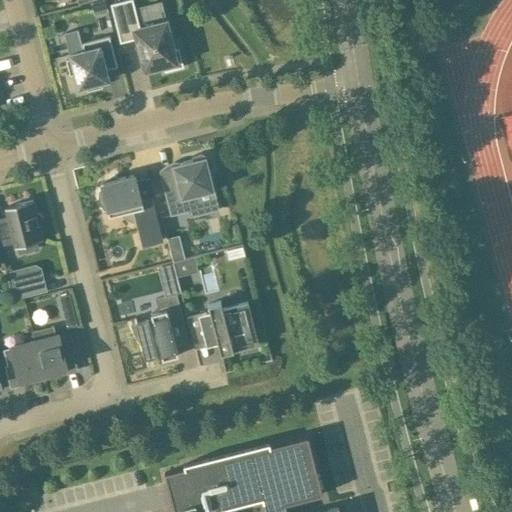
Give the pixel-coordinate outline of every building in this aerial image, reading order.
[(165,72),(183,68),(179,49),(173,50),(166,21),(140,28),(132,0),(129,0),(110,5),(120,44),(136,40),(144,72),(163,67),(165,72)] [(105,71),(117,68),(109,37),(81,44),(83,51),(69,55),(71,60),(66,61),(70,76),(74,75),(78,89),(86,87),(87,91),(102,88),(100,83),(108,81),(105,71)] [(202,155),(194,157),(195,159),(182,162),(183,167),(160,173),(171,216),(194,210),(198,203),(196,195),(214,191),(209,168),(211,167),(209,159),(202,155)] [(142,200),(135,174),(116,179),(115,176),(104,182),(100,183),(102,192),(100,192),(100,201),(104,209),(107,209),(109,217),(124,213),(125,217),(132,221),(136,220),(143,246),(162,241),(151,198),(142,200)] [(37,214),(36,214),(33,201),(5,208),(9,222),(0,224),(0,234),(1,239),(13,236),(15,247),(43,240),(39,225),(40,225),(41,224),(41,223),(42,222),(42,221),(42,220),(42,218),(41,216),(40,215),(39,214),(37,214)] [(173,258),(186,255),(182,234),(169,236),(173,258)] [(194,257),(173,263),(177,277),(198,272),(194,257)] [(16,300),(44,293),(41,281),(13,288),(16,300)] [(159,312),(151,314),(152,319),(136,323),(145,359),(162,355),(163,360),(178,356),(171,328),(185,324),(177,294),(156,299),(159,312)] [(221,301),(208,304),(210,312),(187,318),(194,344),(217,338),(221,354),(233,351),(232,346),(253,341),(243,303),(223,309),(221,301)] [(73,309),(63,312),(65,323),(76,320),(73,309)] [(58,336),(55,336),(53,326),(32,331),(34,341),(35,341),(44,378),(58,374),(57,370),(66,367),(63,355),(71,353),(66,334),(58,336)] [(35,341),(34,341),(12,347),(12,348),(4,350),(8,369),(17,367),(20,379),(28,377),(30,382),(44,378),(35,341)] [(322,495),(307,436),(164,473),(173,511),(339,511),(338,508),(320,511),(286,511),(285,504),(322,495)]
